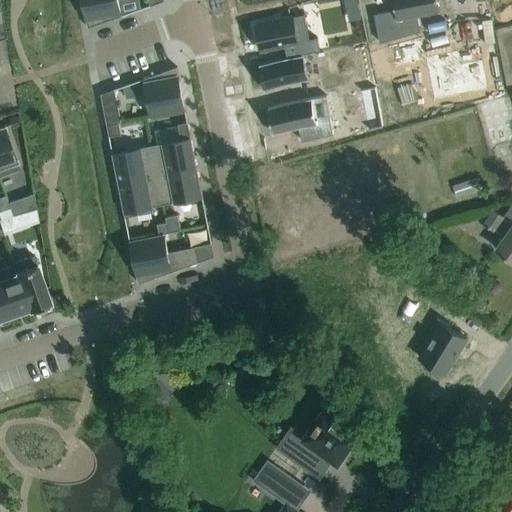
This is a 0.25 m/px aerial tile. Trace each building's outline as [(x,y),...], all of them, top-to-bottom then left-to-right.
[(82,0),(88,27),(122,15),(121,14),(118,0),(82,0)] [(394,0),(396,9),(374,13),(380,41),(420,30),(417,13),(440,9),(438,0),(394,0)] [(308,38),(303,13),(255,22),(259,45),(282,41),(285,58),(319,51),(316,37),(308,38)] [(422,36),(398,43),(404,64),(425,60),(424,57),(426,56),(422,36)] [(379,48),(369,51),(373,70),(382,68),(379,48)] [(458,50),(424,57),(433,99),(488,88),(482,58),(461,62),(458,50)] [(308,81),(302,55),(259,63),(264,89),(308,81)] [(185,109),(177,66),(143,78),(150,116),(185,109)] [(101,93),(107,124),(108,124),(118,121),(119,122),(122,121),(116,87),(101,93)] [(311,99),(268,107),(273,133),(299,128),(302,142),(334,133),(331,118),(316,120),(311,99)] [(179,135),(189,133),(186,119),(176,120),(179,135)] [(108,124),(107,124),(109,135),(120,133),(118,121),(108,124)] [(4,125),(0,126),(0,174),(19,168),(4,125)] [(197,166),(191,137),(152,144),(152,145),(158,174),(197,166)] [(158,174),(152,145),(112,152),(118,182),(158,174)] [(203,196),(197,166),(158,174),(163,204),(203,196)] [(153,210),(152,206),(163,204),(158,174),(118,182),(125,216),(153,210)] [(475,178),(453,186),(457,197),(479,189),(475,178)] [(9,207),(12,215),(23,210),(19,198),(7,202),(9,207)] [(511,203),(504,215),(493,208),(483,223),(494,230),(495,228),(505,235),(496,248),(511,259),(511,203)] [(12,215),(9,207),(0,210),(0,218),(0,219),(12,215)] [(24,210),(25,218),(37,216),(36,208),(24,210)] [(177,210),(165,213),(168,229),(180,226),(177,210)] [(166,218),(155,221),(157,230),(168,228),(166,218)] [(198,261),(195,245),(168,251),(164,232),(129,239),(138,282),(198,261)] [(213,242),(195,245),(198,261),(215,255),(213,242)] [(12,262),(13,264),(29,307),(30,309),(50,302),(33,255),(12,262)] [(13,264),(0,269),(0,289),(9,314),(29,307),(13,264)] [(0,289),(0,317),(9,314),(0,289)] [(445,325),(418,363),(447,383),(473,345),(445,325)] [(371,362),(362,351),(355,356),(350,350),(337,361),(365,395),(378,384),(364,367),(371,362)] [(324,409),(305,436),(291,426),(277,447),(303,465),(317,446),(338,460),(348,446),(351,449),(358,438),(355,436),(357,433),(324,409)] [(280,499),(295,477),(268,458),(253,479),(280,499)] [(511,511),(511,474),(487,511),(511,511)] [(299,511),(296,509),(287,503),(280,511),(299,511)]
